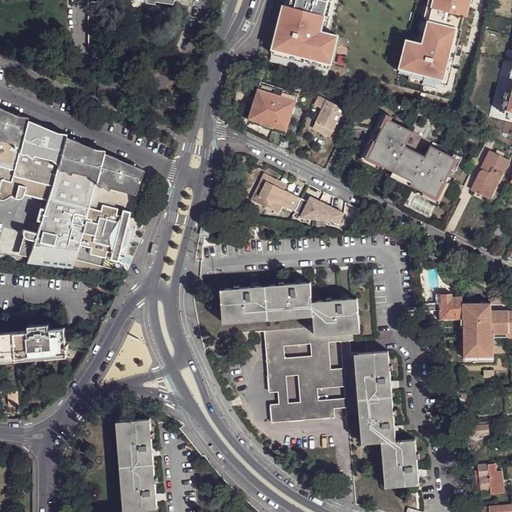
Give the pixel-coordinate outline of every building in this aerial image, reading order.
[(92,47),(103,47),(101,0),(88,0),(89,47),(92,47)] [(291,0),(288,10),(284,26),(279,25),(272,52),(305,60),(309,61),(331,67),(338,38),(321,34),(322,29),(325,18),(329,0),(291,0)] [(435,0),(435,1),(430,23),(429,26),(423,47),(418,46),(408,43),(399,75),(410,78),(438,85),(447,87),(452,67),(453,67),(458,46),(457,46),(464,19),(467,19),(470,6),(472,1),(469,0),(435,0)] [(430,23),(435,1),(430,0),(425,21),(430,23)] [(284,26),(288,10),(283,9),(279,25),(284,26)] [(423,47),(429,26),(424,24),(418,46),(423,47)] [(464,48),(458,46),(453,67),(458,68),(464,48)] [(103,58),(103,47),(92,47),(92,58),(103,58)] [(305,60),(272,52),(271,57),(304,65),(305,60)] [(331,67),(309,61),(308,66),(330,72),(331,67)] [(438,85),(410,78),(409,83),(437,90),(438,85)] [(259,83),(250,115),(262,119),(260,126),(273,130),(274,127),(287,131),(298,95),(259,83)] [(511,94),(506,93),(502,108),(505,108),(511,110),(511,94)] [(323,110),(313,129),(330,138),(344,110),(319,96),(315,106),(323,110)] [(511,110),(505,108),(503,115),(511,117),(511,110)] [(3,110),(0,109),(0,179),(0,180),(0,200),(1,201),(4,200),(8,197),(14,198),(14,199),(18,199),(21,198),(23,195),(24,191),(48,197),(47,201),(44,210),(40,222),(36,234),(23,230),(22,232),(22,236),(24,239),(33,242),(32,247),(76,252),(78,246),(90,249),(89,255),(104,259),(106,253),(111,254),(118,256),(119,253),(120,250),(126,226),(128,219),(120,217),(116,216),(117,210),(101,205),(100,212),(88,209),(94,185),(97,188),(100,187),(106,192),(109,188),(133,195),(143,171),(111,157),(88,159),(90,155),(79,150),(81,144),(73,141),(50,142),(52,138),(41,133),(43,128),(32,123),(9,125),(11,121),(0,116),(3,110)] [(18,117),(3,110),(0,116),(11,121),(9,125),(32,123),(26,120),(27,118),(18,117)] [(262,119),(250,115),(247,121),(260,126),(262,119)] [(457,154),(380,116),(359,159),(436,197),(457,154)] [(59,135),(43,128),(41,133),(52,138),(50,142),(73,141),(66,138),(67,135),(59,135)] [(97,151),(81,144),(79,150),(90,155),(88,159),(111,157),(105,155),(105,152),(97,151)] [(479,172),(475,180),(483,185),(481,189),(493,195),(510,161),(489,151),(482,165),(486,167),(484,171),(481,171),(479,172)] [(250,201),(256,204),(266,183),(284,191),(286,186),(263,175),(250,201)] [(483,185),(475,180),(470,190),(490,200),(493,195),(481,189),(483,185)] [(266,183),(256,204),(277,213),(281,206),(292,211),(298,198),(284,191),(266,183)] [(23,195),(47,201),(48,197),(24,191),(23,195)] [(305,202),(298,198),(292,211),(291,212),(298,215),(297,218),(327,222),(336,226),(341,213),(307,197),(305,202)] [(36,221),(40,222),(44,210),(40,209),(36,221)] [(128,233),(126,226),(120,250),(125,245),(127,237),(128,233)] [(117,262),(118,256),(111,254),(109,260),(117,262)] [(427,269),(428,289),(438,288),(437,268),(427,269)] [(314,312),(312,302),(311,282),(222,289),(224,319),(314,312)] [(441,320),(464,319),(463,304),(462,297),(452,298),(452,294),(441,294),(442,303),(440,303),(440,307),(441,320)] [(314,312),(314,315),(316,335),(350,332),(361,331),(357,298),(312,302),(314,312)] [(494,337),(509,338),(509,311),(491,311),(486,311),(486,304),(463,304),(464,319),(464,353),(478,353),(478,357),(494,357),(494,337)] [(279,392),(288,391),(287,376),(285,358),(284,346),(312,344),(316,344),(316,335),(314,315),(264,319),(270,392),(279,392)] [(0,334),(0,360),(66,355),(65,329),(50,331),(31,331),(0,334)] [(350,332),(316,335),(316,344),(329,342),(341,341),(350,340),(350,332)] [(341,349),(342,354),(351,353),(351,348),(350,340),(341,341),(341,349)] [(312,351),(312,356),(330,355),(330,350),(329,342),(316,344),(312,344),(312,351)] [(367,443),(383,442),(396,441),(389,351),(359,354),(365,415),(367,443)] [(344,369),(345,386),(346,398),(347,407),(348,416),(365,415),(359,354),(359,352),(351,353),(342,354),(344,369)] [(318,389),(333,387),(331,369),(330,355),(312,356),(297,357),(299,375),(301,390),(318,389)] [(293,376),(299,375),(297,357),(291,358),(285,358),(287,376),(293,376)] [(331,369),(333,387),(338,387),(345,386),(344,369),(336,369),(331,369)] [(319,395),(318,389),(301,390),(301,396),(301,402),(319,401),(319,395)] [(279,398),(280,404),(289,403),(289,397),(288,391),(279,392),(279,398)] [(334,399),(334,409),(340,408),(347,407),(346,398),(339,399),(334,399)] [(336,417),(334,409),(334,399),(319,401),(301,402),(289,403),(280,404),(271,405),(273,422),(336,417)] [(121,421),(125,511),(139,510),(155,509),(151,419),(121,421)] [(469,423),(470,436),(489,435),(488,422),(469,423)] [(396,441),(383,442),(386,487),(420,484),(416,440),(396,441)] [(497,489),(496,471),(495,464),(479,466),(479,471),(482,491),(490,490),(497,489)] [(490,495),(504,493),(502,471),(496,471),(497,489),(490,490),(490,495)]
